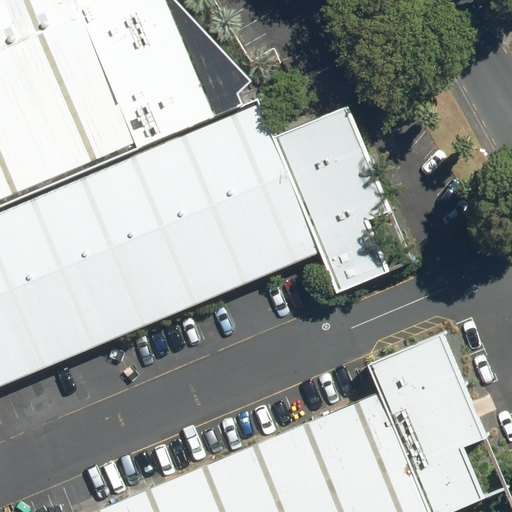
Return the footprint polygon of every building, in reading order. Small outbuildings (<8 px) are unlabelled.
[(0,0),(0,200),(190,116),(137,0),(0,0)] [(0,363),(287,240),(224,107),(0,204),(0,363)] [(245,144),(287,240),(313,300),(372,275),(353,231),(376,221),(327,109),(245,144)] [(367,397),(413,511),(507,511),(434,335),(355,368),(367,397)] [(413,511),(367,397),(84,511),(413,511)]
